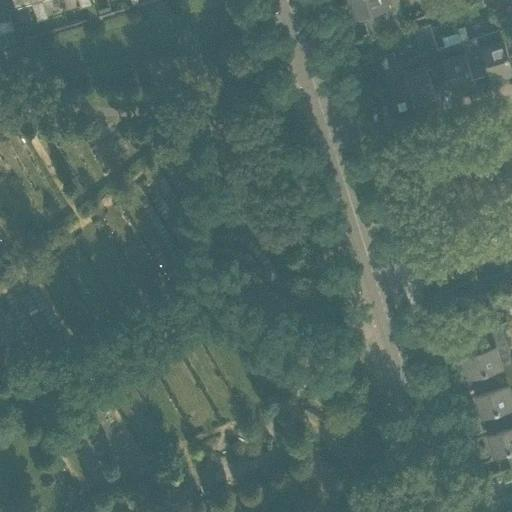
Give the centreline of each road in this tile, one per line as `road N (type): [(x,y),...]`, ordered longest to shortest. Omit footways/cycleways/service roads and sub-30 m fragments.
road 1 (residential): [(447,511),(378,289)]
road 2 (residential): [(333,147),(511,92)]
road 3 (residential): [(333,147),(286,0)]
road 4 (residential): [(378,289),(333,147)]
road 5 (residential): [(378,289),(511,248)]
